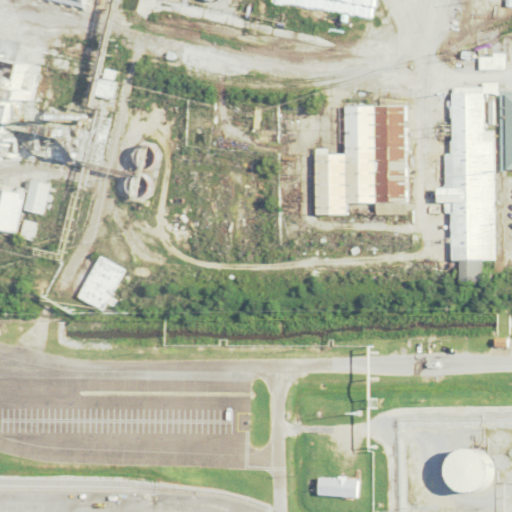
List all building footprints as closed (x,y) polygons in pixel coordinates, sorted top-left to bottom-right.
[(89,0),(47,0),(88,9),(89,0)] [(471,8),(504,3),(505,9),(472,15),(471,8)] [(0,38),(22,43),(18,62),(28,64),(11,137),(0,134),(0,38)] [(473,49),(472,49),(472,48),(472,47),(473,46),(487,42),(488,42),(489,42),(489,43),(489,44),(489,45),(488,45),(474,50),(473,49)] [(459,57),(461,50),(469,52),(467,59),(459,57)] [(163,58),(165,51),(175,53),(173,60),(163,58)] [(477,56),(491,56),(491,52),(503,52),(503,68),(478,69),(477,56)] [(103,77),(105,68),(115,70),(113,80),(103,77)] [(97,95),(100,80),(115,83),(111,99),(97,95)] [(492,131),(492,260),(481,260),(482,283),(458,283),(458,260),(450,260),(450,212),(442,212),(442,202),(437,202),(437,188),(442,188),(442,184),(443,184),(443,153),(449,153),(449,141),(451,141),(451,117),(448,117),(448,108),(445,108),(445,99),(451,99),(451,86),(481,86),(481,82),(496,82),(495,95),(483,96),(483,132),(492,131)] [(409,149),(409,153),(405,153),(406,214),(375,214),(375,202),(346,203),(346,215),(315,215),(315,148),(326,148),(326,154),(345,154),(345,143),(337,143),(337,105),(404,105),(404,149),(409,149)] [(139,166),(137,165),(136,164),(134,162),(133,160),(132,158),(132,156),(132,153),(133,151),(134,149),(135,147),(137,145),(139,144),(141,143),(143,143),(146,143),(148,144),(150,145),(152,146),(154,148),(155,150),(156,153),(156,155),(156,157),(155,160),(154,162),(152,164),(151,165),(148,166),(146,167),(144,167),(142,167),(139,166)] [(133,195),(130,194),(129,193),(127,191),(126,189),(125,187),(125,184),(125,182),(126,180),(127,178),(128,176),(130,174),(132,173),(134,172),(137,172),(139,172),(141,173),(144,174),(145,175),(147,177),(148,179),(149,181),(149,184),(149,186),(148,189),(147,191),(146,193),(144,194),(142,195),(140,196),(137,196),(135,196),(133,195)] [(51,195),(50,201),(45,200),(42,214),(23,209),(28,192),(24,191),(14,231),(0,227),(0,187),(4,188),(4,185),(14,187),(13,191),(15,191),(16,186),(23,187),(25,178),(49,184),(46,194),(51,195)] [(19,236),(24,219),(36,223),(32,240),(19,236)] [(77,297),(100,256),(125,270),(103,310),(77,297)] [(408,296),(408,314),(351,315),(350,295),(368,294),(368,296),(408,296)] [(495,338),(510,338),(510,348),(495,348),(495,338)] [(463,489),(457,486),(452,481),(449,476),(448,469),(449,462),(452,456),(457,451),(463,448),(469,447),(476,448),(482,451),(487,456),(490,462),(491,468),(490,475),(487,481),(482,486),(476,489),(470,490),(463,489)]
